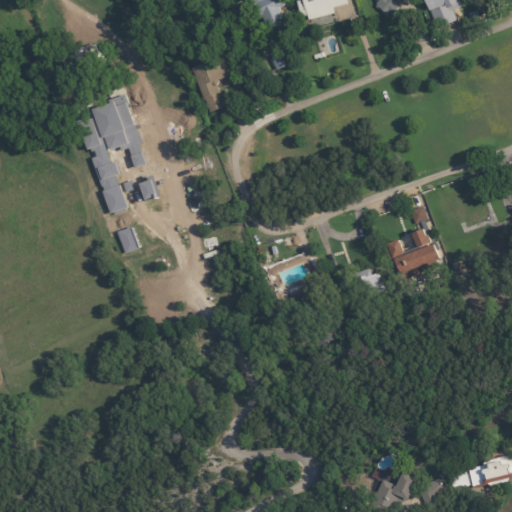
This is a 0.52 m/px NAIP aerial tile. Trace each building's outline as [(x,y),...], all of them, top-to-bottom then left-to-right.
[(268,24),(267,21),(259,25),(248,0),(284,0),(288,7),(283,9),(283,11),(286,9),(287,12),(284,13),(287,19),(285,20),(288,27),(279,31),(277,27),(271,30),(268,24)] [(350,0),(352,5),(336,9),(337,14),(312,21),(310,17),(305,18),(301,3),(307,1),(306,0),(350,0)] [(408,0),(405,3),(403,2),(401,4),(402,5),(392,16),(391,15),(389,17),(377,7),(380,5),(377,3),(380,0),(408,0)] [(467,0),(465,1),(467,8),(456,12),(459,22),(439,29),(433,12),(434,11),(429,0),(467,0)] [(482,19),(474,23),(471,15),(479,12),(482,19)] [(293,51),(288,54),(287,51),(285,52),(291,65),(279,71),(273,58),(279,55),(273,43),(286,36),(293,51)] [(324,53),(325,57),(316,60),(315,55),(323,52),(324,53)] [(231,59),(238,77),(237,78),(238,83),(223,89),(226,95),(225,96),(229,108),(213,114),(197,71),(231,59)] [(109,213),(126,208),(117,175),(119,174),(116,162),(111,164),(107,150),(119,147),(120,151),(130,148),(135,168),(147,165),(141,145),(140,145),(127,95),(112,99),(113,104),(95,109),(97,118),(80,123),(89,155),(93,154),(109,213)] [(160,197),(156,178),(141,181),(145,200),(160,197)] [(466,219),(459,221),(452,203),(460,200),(466,219)] [(431,222),(418,226),(413,213),(426,208),(431,222)] [(118,232),(125,254),(140,249),(133,227),(118,232)] [(436,244),(441,260),(434,263),(435,266),(400,278),(395,266),(390,268),(383,246),(388,244),(387,243),(399,239),(404,254),(420,248),(415,233),(427,230),(429,236),(431,235),(434,244),(436,244)] [(370,271),(372,276),(378,274),(383,293),(353,301),(351,293),(340,296),(336,279),(370,270),(370,271)] [(311,295),(316,314),(321,312),(329,341),(313,346),(307,326),(299,328),(289,295),(309,289),(311,295)] [(359,320),(352,323),(348,313),(356,310),(359,320)] [(511,483),(495,488),(490,486),(475,489),(474,486),(454,491),(450,476),(469,471),(470,474),(473,473),(472,470),(485,466),(487,462),(502,458),(501,453),(508,450),(510,457),(511,456),(511,483)] [(401,511),(390,511),(388,511),(387,511),(374,511),(379,502),(377,501),(387,480),(402,487),(409,473),(424,480),(420,487),(445,479),(449,489),(448,490),(449,492),(437,498),(439,503),(428,506),(425,496),(418,493),(416,498),(414,499),(413,501),(412,500),(406,503),(401,511)]
